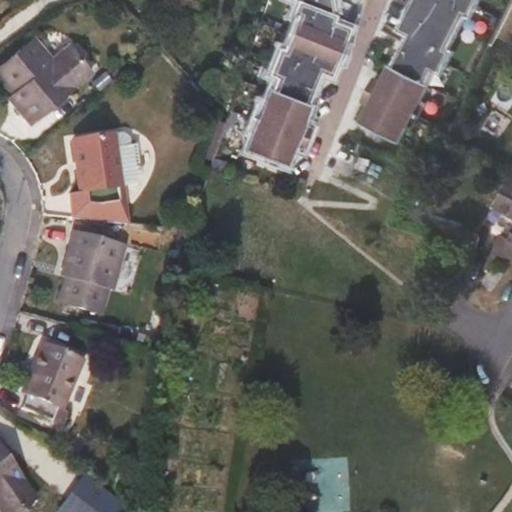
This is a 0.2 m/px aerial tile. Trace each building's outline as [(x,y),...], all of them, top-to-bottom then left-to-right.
[(289,0),(286,11),(291,13),(278,46),(272,44),(262,70),(270,73),(264,87),(259,86),(236,146),(281,163),(287,145),(293,147),(302,123),(297,121),(304,103),(300,102),(310,77),(320,81),(344,20),(323,11),(322,0),(289,0)] [(422,0),(402,40),(412,45),(399,69),(397,68),(389,84),(383,81),(371,105),(376,108),(367,126),(411,148),(441,93),(435,88),(438,82),(445,86),(464,51),(460,48),(470,29),(474,31),(490,0),(422,0)] [(54,66),(32,40),(0,67),(0,82),(20,107),(16,111),(28,125),(90,74),(71,52),(54,66)] [(127,139),(121,135),(114,136),(123,189),(137,187),(136,182),(140,176),(135,146),(128,146),(127,139)] [(123,189),(114,136),(71,143),(79,197),(68,198),(72,221),(129,227),(123,189)] [(511,179),(497,212),(511,219),(511,239),(509,245),(499,240),(490,256),(492,258),(511,263),(511,179)] [(123,250),(73,235),(61,274),(65,276),(56,305),(100,317),(106,293),(111,294),(123,250)] [(478,244),(461,239),(459,247),(476,252),(478,244)] [(502,275),(491,268),(480,286),(491,293),(502,275)] [(81,364),(41,346),(21,394),(25,396),(19,410),(49,422),(55,409),(61,412),(81,364)] [(17,511),(35,500),(0,452),(0,503),(6,511),(17,511)] [(84,475),(56,511),(118,511),(124,504),(84,475)]
